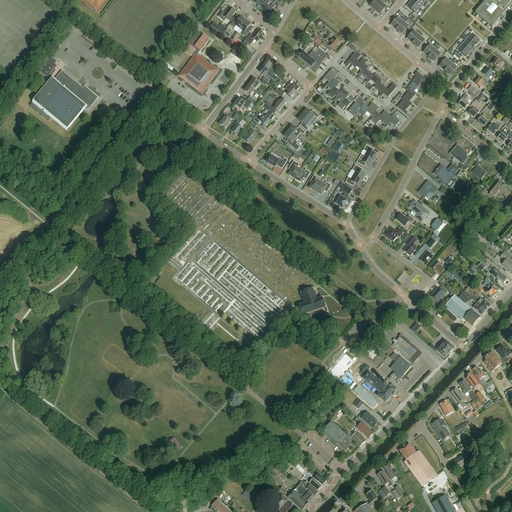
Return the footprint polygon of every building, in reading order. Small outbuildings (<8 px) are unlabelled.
[(259,0),(256,4),(261,8),(265,3),(262,1),(262,0),(259,0)] [(268,0),(265,3),(261,8),(266,13),(270,8),(267,5),(270,2),(268,0)] [(378,0),(374,0),(369,6),(375,10),(381,2),(378,0)] [(424,7),(426,5),(420,0),(412,0),(411,2),(419,8),(422,5),(424,7)] [(511,0),(486,0),(475,13),(492,28),(511,3),(511,0)] [(381,2),(375,10),(380,15),(387,7),(381,2)] [(421,10),(419,8),(411,2),(407,7),(415,14),(417,11),(420,12),(421,10)] [(270,8),(266,13),(271,17),(275,12),(272,10),(275,6),(273,4),(270,8)] [(229,20),(235,12),(229,8),(225,14),(222,12),(218,17),(221,19),(223,16),(229,20)] [(239,29),(246,20),(241,16),(240,17),(237,14),(233,19),(234,20),(230,25),(234,29),(236,26),(239,29)] [(401,20),(398,17),(391,25),(396,30),(405,20),(403,18),(401,20)] [(246,37),(250,32),(247,29),(251,24),(246,20),(239,29),(243,31),(241,34),(246,37)] [(401,35),(408,27),(405,24),(407,22),(405,20),(396,30),(401,35)] [(255,40),(257,42),(264,34),(258,30),(253,36),(250,34),(245,41),(250,46),(255,40)] [(417,34),(414,31),(407,39),(412,44),(421,34),(419,32),(417,34)] [(203,36),(197,32),(188,45),(189,46),(185,52),(191,56),(192,55),(193,57),(179,77),(199,92),(198,92),(201,94),(202,94),(206,89),(206,88),(219,71),(198,55),(200,51),(201,52),(209,40),(204,34),(203,36)] [(228,40),(231,36),(226,32),(223,37),(228,40)] [(418,48),(424,40),(421,38),(423,35),(421,34),(412,44),(418,48)] [(316,35),(313,38),(320,45),(323,43),(316,35)] [(479,41),(471,35),(469,38),(466,35),(464,38),(475,47),(479,41)] [(470,52),(475,47),(464,38),(462,36),(461,38),(462,40),(465,42),(462,45),(470,52)] [(331,42),(330,43),(327,41),(326,43),(325,42),(322,45),(328,50),(330,47),(333,50),(340,42),(335,38),(333,39),(332,39),(330,41),(331,42)] [(231,39),(229,42),(238,48),(242,43),(238,40),(236,43),(231,39)] [(466,57),(470,52),(462,45),(458,41),(456,44),(460,47),(458,50),(466,57)] [(433,48),(433,47),(430,45),(423,53),(428,58),(437,47),(435,46),(433,48)] [(434,62),(441,54),(437,51),(439,49),(437,47),(428,58),(434,62)] [(314,73),(328,56),(319,50),(316,54),(313,52),(308,57),(303,52),(298,58),(308,65),(307,67),(314,73)] [(350,64),(355,68),(356,67),(360,63),(357,60),(361,55),(357,51),(345,65),(347,67),(350,64)] [(463,56),(457,51),(454,55),(459,60),(463,56)] [(233,60),(238,63),(243,57),(238,53),(233,60)] [(49,56),(38,70),(47,78),(57,66),(55,64),(57,62),(49,56)] [(367,70),(369,67),(365,65),(367,62),(363,59),(360,63),(356,67),(361,71),(358,75),(361,77),(362,76),(362,75),(367,70)] [(449,61),(446,59),(439,67),(444,71),(453,61),(451,59),(449,61)] [(500,65),(502,63),(501,63),(496,59),(492,64),(496,68),(499,65),(500,65)] [(263,67),(270,72),(271,71),(270,69),(269,68),(272,65),(267,61),(263,67)] [(450,76),(457,68),(453,65),(455,63),(453,61),(444,71),(450,76)] [(273,74),(270,72),(263,67),(259,72),(265,76),(266,74),(271,78),(273,74)] [(335,79),(338,75),(332,69),(324,78),(329,82),(333,78),(335,79)] [(492,76),(494,78),(496,76),(488,69),(483,74),(489,79),(492,76)] [(374,76),(367,70),(362,75),(362,76),(367,80),(365,82),(367,84),(370,81),(374,76)] [(88,110),(98,98),(84,87),(83,89),(62,71),(55,80),(53,78),(30,106),(49,122),(51,119),(66,132),(86,109),(88,110)] [(413,82),(418,87),(423,82),(426,84),(428,81),(417,72),(414,75),(416,77),(412,82),(413,82)] [(380,84),(382,81),(375,75),(374,76),(370,81),(376,85),(374,88),(376,89),(380,83),(380,84)] [(340,84),(335,79),(333,78),(329,82),(326,86),(331,90),(334,87),(336,88),(340,84)] [(487,85),(484,82),(479,78),(475,84),(479,87),(481,85),(485,88),(487,85)] [(255,90),(260,84),(254,80),(249,85),(255,90)] [(414,92),(418,87),(413,82),(412,82),(406,90),(408,92),(414,96),(416,94),(414,92)] [(295,84),(293,87),(290,83),(287,86),(295,93),(300,88),(295,84)] [(381,94),(379,96),(381,98),(384,94),(386,92),(388,90),(380,84),(380,83),(376,89),(381,94)] [(258,92),(255,90),(249,85),(245,91),(251,96),(254,92),(259,96),(261,94),(258,92)] [(291,98),(295,93),(287,86),(284,90),(287,92),(288,91),(289,92),(286,94),(291,98)] [(340,92),(336,88),(334,87),(331,90),(327,95),(332,99),(335,96),(336,97),(340,92)] [(283,95),(279,92),(276,89),(274,92),(281,98),(283,95)] [(346,99),(350,95),(343,89),(340,92),(336,97),(341,101),(344,98),(346,99)] [(485,90),(482,94),(489,100),(492,96),(485,90)] [(410,102),(414,96),(408,92),(402,99),(403,100),(410,106),(412,104),(410,102)] [(481,95),(476,101),(479,103),(484,98),(481,95)] [(467,103),(469,100),(464,96),(462,99),(462,100),(458,105),(465,110),(469,105),(467,103)] [(247,110),(253,101),(249,98),(247,100),(246,99),(244,102),(239,99),(234,105),(240,110),(243,106),(247,110)] [(276,102),(283,108),(287,103),(282,98),(279,101),(277,100),(276,102)] [(351,103),(346,99),(344,98),(341,101),(337,106),(342,110),(345,107),(347,108),(351,103)] [(406,111),(410,106),(403,100),(401,103),(402,104),(401,106),(399,105),(397,107),(406,115),(408,113),(406,111)] [(279,113),(283,108),(276,102),(274,104),(275,105),(272,108),(266,102),(265,104),(271,110),(275,113),(277,111),(279,113)] [(361,107),(360,107),(356,103),(348,112),(354,117),(358,113),(361,109),(360,108),(361,107)] [(368,108),(363,103),(360,107),(361,107),(360,108),(361,109),(358,113),(363,117),(365,115),(367,112),(370,109),(368,108)] [(367,112),(365,115),(368,117),(370,115),(372,117),(376,112),(379,109),(372,103),(368,108),(370,109),(367,112)] [(491,112),(495,106),(491,103),(487,108),(491,112)] [(275,113),(271,110),(265,104),(262,107),(268,112),(266,115),(263,113),(262,115),(263,116),(270,122),(275,117),(273,115),(275,113)] [(474,119),(477,115),(479,112),(475,110),(475,109),(473,108),(472,110),(471,109),(468,114),(474,119)] [(312,115),(307,110),(302,115),(311,122),(315,117),(317,119),(319,117),(315,112),(312,115)] [(391,117),(385,111),(381,116),(382,117),(380,121),(384,125),(385,124),(391,117)] [(381,116),(376,112),(372,117),(373,118),(371,121),(376,125),(380,121),(382,117),(381,116)] [(270,122),(263,116),(262,116),(261,117),(258,120),(250,113),(247,116),(254,121),(251,124),(255,128),(260,122),(262,123),(260,126),(264,129),(270,122)] [(484,128),(488,123),(483,119),(486,116),(484,114),(477,122),(484,128)] [(307,132),(309,129),(306,127),(311,122),(302,115),(298,120),(304,125),(302,127),(307,132)] [(395,127),(400,122),(392,115),(391,117),(385,124),(388,126),(390,123),(395,127)] [(231,122),(230,121),(231,119),(227,116),(226,118),(225,117),(219,125),(225,129),(231,122)] [(507,116),(502,122),(506,125),(511,119),(507,116)] [(240,117),(236,121),(233,126),(235,127),(231,132),(236,136),(242,130),(239,128),(240,126),(239,125),(243,119),(240,117)] [(497,130),(499,128),(495,125),(493,127),(492,125),(487,130),(493,135),(498,130),(497,130)] [(298,131),(293,127),(288,132),(296,139),(301,133),(303,136),(305,133),(300,129),(298,131)] [(254,142),(255,140),(255,139),(255,138),(254,138),(257,134),(252,130),(249,133),(250,134),(244,140),(249,145),(252,141),(254,142)] [(337,130),(333,136),(336,139),(341,133),(337,130)] [(297,152),(300,148),(296,145),(297,144),(294,141),(296,139),(288,132),(284,137),(290,142),(288,144),(297,152)] [(511,135),(509,133),(508,135),(507,135),(503,132),(497,138),(500,140),(499,141),(502,144),(503,143),(506,139),(509,142),(511,138),(511,135)] [(350,136),(345,139),(350,144),(354,141),(350,136)] [(339,141),(334,149),(339,152),(344,144),(339,141)] [(148,146),(146,149),(153,154),(155,151),(148,146)] [(374,161),(377,156),(371,152),(372,149),(366,146),(364,151),(366,153),(364,156),(374,161)] [(463,164),(468,158),(466,156),(467,154),(458,146),(451,154),(463,164)] [(329,152),(323,147),(320,152),(326,157),(329,152)] [(333,163),(338,155),(333,152),(328,160),(333,163)] [(270,156),(266,162),(275,168),(276,166),(282,170),(288,161),(284,158),(282,160),(278,158),(277,160),(270,156)] [(370,167),(374,161),(364,156),(361,162),(358,160),(357,163),(362,166),(364,164),(370,167)] [(158,158),(152,166),(156,169),(157,167),(160,169),(163,165),(161,162),(162,161),(158,158)] [(295,180),(300,171),(297,169),(299,165),(294,162),(290,168),(293,170),(289,176),(295,180)] [(481,180),(487,174),(478,167),(480,164),(477,162),(474,167),(476,169),(472,173),(481,180)] [(362,181),(366,175),(359,172),(361,169),(355,166),(352,171),(355,173),(353,176),(362,181)] [(439,179),(438,180),(446,186),(454,176),(453,176),(455,173),(450,169),(448,171),(441,166),(437,170),(436,170),(437,171),(434,174),(439,179)] [(310,173),(306,170),(304,173),(300,171),(295,180),(300,183),(304,177),(307,179),(310,173)] [(315,193),(321,184),(315,180),(317,177),(314,176),(311,181),(314,183),(310,189),(315,193)] [(362,181),(353,176),(351,179),(348,178),(345,183),(351,186),(353,183),(359,187),(362,181)] [(433,194),(437,189),(428,182),(419,193),(425,198),(430,191),(433,194)] [(511,204),(511,195),(511,196),(506,187),(506,186),(505,185),(505,186),(501,182),(499,185),(498,184),(488,196),(490,197),(491,196),(494,198),(499,192),(503,195),(507,200),(511,204)] [(331,186),(326,183),(324,186),(321,184),(315,193),(321,196),(325,190),(328,192),(331,186)] [(459,186),(469,195),(472,191),(463,183),(459,186)] [(348,197),(350,194),(353,190),(345,185),(343,189),(341,192),(344,195),(342,198),(341,197),(341,198),(338,196),(336,200),(338,201),(336,205),(339,206),(339,207),(341,209),(342,208),(343,209),(344,207),(346,208),(351,201),(348,198),(349,197),(348,197)] [(410,205),(410,206),(411,207),(409,208),(417,215),(415,217),(422,223),(429,214),(415,202),(413,204),(412,203),(410,205)] [(396,220),(405,227),(409,221),(412,223),(414,221),(409,216),(406,219),(401,214),(396,220)] [(437,231),(443,225),(438,220),(432,227),(437,231)] [(388,232),(387,232),(384,236),(386,238),(387,237),(392,242),(397,236),(399,238),(403,233),(398,229),(396,232),(391,228),(388,232)] [(417,241),(412,236),(405,244),(408,246),(404,252),(410,257),(417,249),(413,245),(417,241)] [(430,249),(435,243),(431,238),(425,245),(430,249)] [(427,252),(420,261),(426,266),(433,257),(427,252)] [(511,274),(511,273),(511,263),(508,259),(509,258),(504,253),(500,258),(505,262),(502,265),(511,274)] [(436,271),(440,275),(445,270),(440,266),(441,266),(436,261),(430,268),(435,272),(436,271)] [(486,267),(481,263),(477,268),(482,272),(486,267)] [(507,281),(507,279),(496,270),(492,275),(498,280),(499,279),(504,283),(504,282),(506,282),(507,281)] [(452,275),(460,282),(463,280),(454,272),(452,275)] [(492,298),(499,291),(498,290),(498,289),(496,287),(495,288),(491,285),(492,284),(487,279),(485,282),(486,283),(484,286),(488,289),(485,292),(492,298)] [(481,310),(485,313),(491,306),(481,298),(483,296),(471,286),(465,293),(471,297),(472,299),(474,297),(480,302),(478,304),(483,307),(481,309),(481,310)] [(436,292),(431,298),(437,303),(444,294),(445,295),(447,292),(442,287),(440,290),(438,288),(435,291),(436,292)] [(302,315),(325,308),(322,299),(316,301),(312,290),(302,293),(305,304),(299,306),(302,315)] [(482,316),(485,313),(481,310),(481,309),(483,307),(478,304),(480,302),(474,297),(472,299),(471,297),(465,293),(459,299),(465,304),(466,305),(470,301),(471,302),(472,301),(477,305),(474,309),(482,316)] [(465,304),(465,305),(455,296),(455,297),(454,296),(446,306),(450,310),(462,321),(464,320),(472,327),(480,318),(466,305),(465,304)] [(400,338),(393,346),(399,352),(409,361),(413,365),(421,356),(420,355),(420,353),(421,352),(402,336),(400,338)] [(437,350),(445,357),(445,358),(454,349),(453,348),(445,341),(437,350)] [(509,356),(511,354),(508,350),(507,351),(503,346),(500,349),(499,348),(497,350),(497,351),(496,351),(506,364),(509,361),(507,359),(509,357),(509,356)] [(234,347),(233,349),(242,357),(244,355),(234,347)] [(491,373),(501,364),(491,352),(484,359),(486,360),(484,362),(489,368),(488,369),(491,373)] [(404,375),(411,366),(404,360),(401,357),(400,358),(395,353),(393,356),(398,360),(390,369),(401,378),(404,375)] [(482,378),(485,376),(481,371),(480,372),(477,368),(473,371),(476,375),(475,376),(483,387),(488,384),(485,382),(482,378)] [(474,389),(480,385),(471,373),(467,376),(468,378),(466,379),(474,389)] [(364,380),(367,382),(374,389),(381,394),(378,397),(386,403),(392,396),(393,397),(395,394),(394,393),(397,390),(396,390),(393,388),(394,387),(389,384),(388,385),(387,383),(388,382),(387,381),(384,385),(377,379),(376,379),(369,374),(364,380)] [(471,391),(464,381),(459,384),(464,391),(463,392),(465,395),(469,393),(470,394),(470,395),(469,395),(473,401),(474,401),(477,399),(472,391),(471,391)] [(463,402),(466,399),(463,396),(462,397),(456,389),(451,393),(460,404),(457,406),(460,411),(466,406),(463,402)] [(481,403),(485,400),(480,392),(476,395),(481,403)] [(359,409),(363,404),(359,400),(354,405),(359,409)] [(446,417),(454,412),(450,405),(448,406),(446,402),(440,405),(445,415),(443,417),(445,419),(447,418),(446,417)] [(361,419),(373,429),(377,424),(374,421),(375,420),(372,417),(372,418),(369,416),(370,415),(367,412),(361,419)] [(440,419),(432,425),(442,441),(451,436),(446,429),(448,428),(444,420),(442,422),(440,419)] [(344,450),(353,442),(346,435),(345,436),(340,431),(340,430),(332,422),(323,431),(332,439),(331,440),(337,445),(338,444),(344,450)] [(374,434),(370,431),(362,423),(357,428),(360,431),(363,433),(369,439),(374,434)] [(469,428),(466,423),(456,429),(459,434),(469,428)] [(361,436),(356,430),(352,434),(354,436),(351,438),(360,447),(366,441),(361,436)] [(404,462),(416,479),(422,487),(437,476),(423,457),(425,456),(420,451),(416,454),(409,444),(399,451),(406,461),(404,462)] [(468,457),(472,455),(469,450),(463,454),(464,456),(454,462),(458,468),(470,461),(468,457)] [(280,466),(284,470),(290,463),(286,460),(280,466)] [(322,487),(313,479),(298,466),(296,468),(299,471),(305,476),(303,479),(307,482),(317,492),(322,487)] [(394,482),(397,480),(388,466),(384,468),(387,473),(392,481),(394,482)] [(323,485),(327,481),(319,474),(318,475),(312,470),(310,473),(315,478),(314,479),(318,482),(319,481),(320,482),(323,485)] [(385,487),(388,484),(390,487),(392,486),(390,483),(383,471),(377,475),(385,487)] [(313,496),(315,497),(318,493),(318,492),(317,492),(307,482),(303,479),(300,481),(301,482),(306,486),(306,487),(307,489),(306,490),(307,491),(313,496)] [(313,496),(307,491),(306,490),(307,489),(306,487),(306,486),(301,482),(299,484),(300,485),(289,498),(289,499),(302,511),(305,507),(306,506),(305,505),(306,504),(307,503),(308,502),(307,502),(309,500),(310,501),(312,499),(311,498),(313,496)] [(385,497),(390,494),(385,487),(381,490),(385,497)] [(395,489),(401,498),(404,496),(398,487),(395,489)] [(397,500),(401,498),(395,489),(391,491),(397,500)] [(371,502),(370,502),(368,504),(367,503),(354,511),(373,511),(370,507),(373,505),(372,503),(378,500),(372,491),(366,495),(371,502)] [(454,511),(444,495),(433,502),(439,511),(454,511)] [(283,496),(277,502),(273,506),(280,511),(293,511),(297,509),(283,496)] [(217,511),(233,511),(219,499),(212,507),(217,511)]
